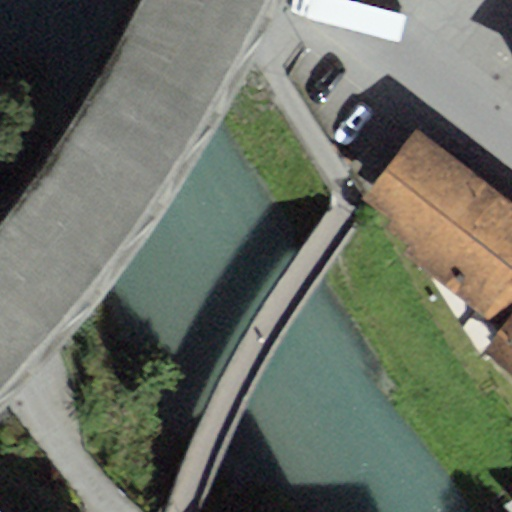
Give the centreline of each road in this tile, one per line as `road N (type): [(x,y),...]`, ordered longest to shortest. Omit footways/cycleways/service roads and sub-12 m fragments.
road 1 (residential): [(511,157),(320,0)]
road 2 (residential): [(108,511),(42,422),(0,340)]
